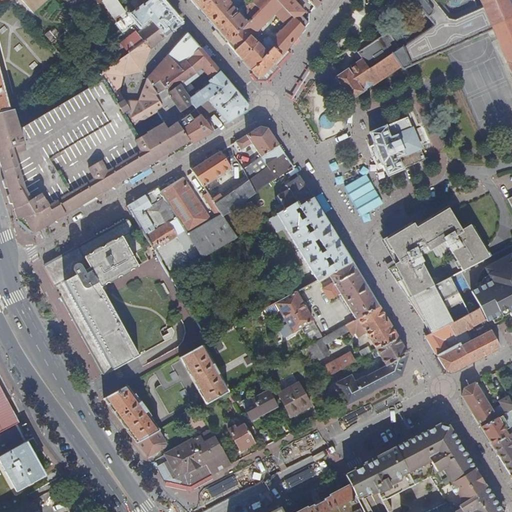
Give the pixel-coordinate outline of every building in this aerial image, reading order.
[(8,0),(4,5),(0,8),(0,50),(8,79),(14,101),(36,83),(39,88),(15,108),(16,110),(42,88),(69,65),(50,45),(8,0)] [(21,0),(33,12),(46,0),(65,0),(81,18),(98,4),(93,0),(21,0)] [(124,18),(147,0),(127,0),(131,4),(124,10),(116,0),(102,0),(101,1),(115,20),(122,15),(124,18)] [(165,37),(179,24),(168,11),(158,0),(147,0),(124,18),(122,15),(115,20),(121,29),(134,19),(139,25),(148,18),(151,23),(153,22),(165,37)] [(190,0),(197,7),(226,42),(269,0),(190,0)] [(290,45),(303,28),(285,9),(284,11),(283,14),(289,20),(280,31),(279,30),(271,40),(267,37),(261,43),(259,45),(251,36),(253,34),(282,5),(277,0),(269,0),(226,42),(247,67),(250,70),(255,76),(260,76),(285,50),(290,45)] [(292,0),(277,0),(282,5),(285,9),(303,28),(307,23),(300,15),(303,12),(292,0)] [(412,0),(432,24),(420,32),(398,47),(389,33),(387,31),(357,52),(362,60),(338,76),(336,77),(350,98),(352,97),(382,77),(399,66),(402,69),(407,67),(445,50),(470,40),(492,30),(483,8),(454,21),(447,19),(445,17),(444,17),(441,13),(437,7),(436,7),(430,0),(412,0)] [(478,0),(481,6),(482,6),(483,8),(492,30),(500,48),(511,75),(511,15),(505,0),(478,0)] [(151,48),(158,43),(165,37),(153,22),(151,23),(138,34),(144,42),(151,48)] [(398,47),(420,32),(418,29),(415,27),(412,25),(409,24),(406,24),(403,24),(400,25),(397,26),(394,27),(395,29),(389,33),(398,47)] [(133,49),(144,42),(138,34),(137,34),(136,32),(126,39),(133,49)] [(155,96),(162,106),(155,111),(156,113),(164,124),(168,129),(177,122),(184,117),(181,111),(192,104),(195,108),(229,83),(215,67),(192,39),(187,33),(175,45),(146,79),(157,95),(155,96)] [(259,45),(261,43),(253,34),(251,36),(259,45)] [(112,187),(116,189),(152,168),(145,156),(148,154),(152,156),(152,157),(155,161),(158,159),(160,163),(174,154),(163,138),(156,134),(139,140),(131,129),(156,113),(155,111),(162,106),(155,96),(157,95),(146,79),(142,91),(139,101),(124,100),(123,99),(119,92),(122,89),(123,76),(141,72),(151,48),(144,42),(133,49),(92,78),(87,82),(79,88),(82,92),(41,117),(20,129),(21,132),(16,130),(7,133),(3,131),(0,132),(0,163),(2,171),(6,182),(18,219),(34,233),(47,225),(45,222),(50,219),(52,222),(103,192),(98,183),(101,181),(106,183),(105,185),(108,189),(112,187)] [(288,53),(285,50),(260,76),(255,76),(250,70),(248,73),(254,80),(264,81),(277,68),(276,66),(288,53)] [(69,66),(79,88),(87,82),(84,78),(76,64),(69,66)] [(219,118),(224,125),(247,112),(248,105),(241,97),(234,88),(229,83),(195,108),(195,109),(202,118),(203,117),(215,109),(221,116),(219,118)] [(177,122),(191,144),(204,137),(212,132),(208,124),(203,117),(202,118),(195,109),(184,117),(177,122)] [(7,111),(0,113),(0,132),(3,131),(7,133),(16,130),(21,132),(20,129),(12,110),(7,111)] [(424,159),(406,117),(377,129),(369,132),(373,143),(373,144),(373,145),(371,146),(369,147),(376,164),(380,163),(381,164),(382,163),(386,175),(392,173),(424,159)] [(168,129),(181,150),(191,144),(177,122),(168,129)] [(163,138),(174,154),(178,152),(181,150),(168,129),(164,124),(139,140),(156,134),(163,138)] [(275,179),(292,167),(266,129),(259,127),(252,131),(245,136),(251,144),(258,155),(275,179)] [(251,144),(245,136),(234,142),(239,151),(251,144)] [(230,168),(220,151),(205,160),(190,170),(206,194),(210,191),(205,184),(230,168)] [(145,156),(152,168),(157,164),(160,163),(158,159),(155,161),(152,157),(152,156),(148,154),(145,156)] [(254,194),(275,179),(258,155),(255,156),(257,159),(242,170),(245,177),(254,194)] [(344,185),(359,216),(383,204),(364,166),(358,168),(362,176),(344,185)] [(341,167),(334,169),(339,184),(346,182),(341,167)] [(298,207),(313,198),(298,176),(278,191),(280,194),(276,197),(280,204),(273,209),(276,215),(296,203),(298,207)] [(238,204),(254,194),(245,177),(211,200),(222,216),(239,205),(238,204)] [(202,258),(236,238),(221,217),(222,216),(211,200),(206,194),(202,196),(216,217),(210,221),(183,179),(160,192),(174,214),(202,258)] [(103,192),(108,189),(105,185),(106,183),(101,181),(98,183),(103,192)] [(160,192),(157,187),(141,197),(127,206),(154,251),(176,237),(192,264),(202,258),(174,214),(160,192)] [(313,199),(323,215),(329,212),(319,196),(313,199)] [(328,275),(352,262),(323,215),(313,199),(313,198),(298,207),(296,203),(276,215),(318,281),(328,275)] [(415,222),(400,231),(383,241),(397,261),(386,269),(408,298),(429,287),(449,276),(465,268),(492,255),(486,246),(472,224),(463,229),(451,209),(450,208),(439,215),(418,227),(416,224),(415,222)] [(143,250),(127,221),(45,266),(64,301),(104,375),(139,357),(121,324),(101,288),(138,268),(132,256),(143,250)] [(478,308),(485,322),(500,314),(499,312),(506,308),(510,316),(511,315),(511,258),(510,254),(484,268),(490,281),(469,292),(478,308)] [(356,319),(357,318),(379,306),(352,262),(328,275),(334,284),(323,291),(330,301),(341,294),(356,319)] [(457,292),(449,276),(429,287),(432,293),(435,292),(437,296),(438,296),(441,303),(419,314),(424,320),(429,318),(431,321),(448,313),(445,309),(462,300),(457,292)] [(429,287),(408,298),(419,314),(441,303),(438,296),(437,296),(435,292),(432,293),(429,287)] [(296,293),(268,308),(271,314),(280,309),(289,325),(281,330),(284,337),(301,327),(311,344),(321,339),(322,338),(296,293)] [(445,309),(448,313),(464,305),(462,300),(445,309)] [(366,333),(376,349),(398,338),(379,306),(357,318),(365,331),(362,332),(364,334),(366,333)] [(452,372),(499,348),(489,330),(485,322),(478,308),(469,313),(452,322),(448,324),(453,333),(454,335),(465,330),(480,322),(486,332),(470,340),(460,345),(458,342),(455,344),(450,347),(436,355),(438,359),(445,370),(452,372)] [(448,313),(431,321),(436,330),(448,324),(452,322),(448,313)] [(353,321),(337,330),(339,335),(356,325),(353,321)] [(431,321),(426,324),(430,333),(436,330),(431,321)] [(425,336),(436,355),(450,347),(444,337),(453,333),(448,324),(436,330),(430,333),(425,336)] [(322,338),(321,339),(324,344),(339,335),(337,330),(322,338)] [(465,330),(454,335),(457,340),(458,342),(460,345),(470,340),(465,330)] [(336,384),(347,405),(389,383),(402,376),(393,361),(408,354),(398,338),(376,349),(386,365),(354,382),(351,376),(336,384)] [(318,361),(319,360),(330,354),(324,344),(321,339),(311,344),(309,345),(316,358),(317,359),(318,361)] [(309,345),(301,350),(308,362),(316,358),(309,345)] [(179,357),(180,358),(195,386),(197,385),(207,402),(208,403),(225,393),(200,347),(200,346),(179,357)] [(324,366),(329,375),(355,361),(350,353),(324,366)] [(393,361),(402,376),(408,354),(393,361)] [(161,385),(155,388),(168,414),(199,398),(179,360),(154,373),(161,385)] [(496,418),(474,383),(463,388),(461,396),(480,427),(496,418)] [(299,384),(278,396),(290,419),(312,407),(299,384)] [(195,386),(205,404),(207,402),(197,385),(195,386)] [(106,398),(105,397),(104,398),(125,427),(137,442),(158,430),(148,416),(149,415),(134,395),(133,395),(127,387),(127,386),(106,398)] [(0,430),(15,422),(17,425),(19,424),(0,387),(0,430)] [(251,421),(277,406),(268,390),(251,399),(254,404),(244,409),(251,421)] [(498,402),(505,413),(511,409),(511,406),(511,404),(507,396),(498,402)] [(242,405),(244,409),(254,404),(251,399),(242,405)] [(496,418),(480,427),(488,439),(491,445),(507,435),(502,426),(511,419),(511,409),(505,413),(496,418)] [(0,456),(26,442),(17,425),(15,422),(0,430),(0,456)] [(241,451),(255,443),(244,424),(236,428),(235,425),(228,429),(241,451)] [(497,511),(490,500),(476,481),(479,479),(473,468),(460,447),(447,425),(443,424),(439,424),(362,464),(363,466),(344,476),(349,484),(356,497),(326,511),(497,511)] [(204,442),(214,436),(211,429),(200,435),(204,442)] [(158,430),(137,442),(147,456),(164,447),(165,446),(165,444),(165,442),(163,438),(158,430)] [(511,431),(507,435),(491,445),(498,455),(511,447),(511,431)] [(192,439),(212,475),(230,465),(214,436),(204,442),(200,435),(192,439)] [(190,487),(212,475),(192,439),(166,454),(169,459),(161,464),(162,466),(159,467),(159,469),(166,481),(170,482),(171,481),(173,480),(174,483),(178,484),(180,483),(181,481),(183,485),(190,487)] [(45,477),(26,442),(0,456),(0,460),(11,480),(17,492),(45,477)] [(511,447),(498,455),(504,465),(505,468),(507,467),(508,463),(506,459),(511,455),(511,447)] [(497,511),(501,511),(485,486),(484,487),(479,479),(476,481),(490,500),(497,511)] [(294,511),(326,511),(356,497),(349,484),(328,495),(329,496),(322,499),(323,501),(313,506),(312,504),(306,508),(306,506),(294,511)] [(39,505),(35,499),(26,504),(30,511),(32,511),(40,508),(39,505)]
